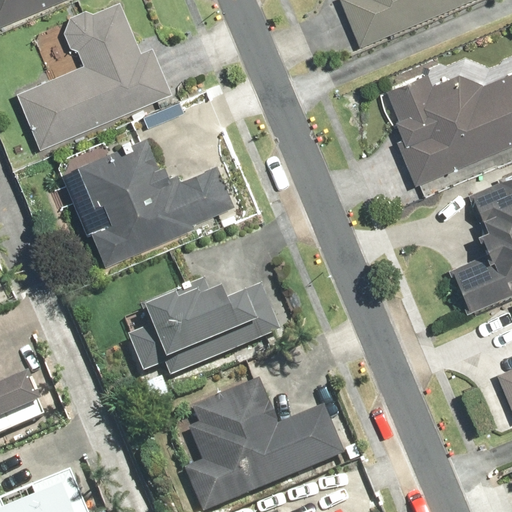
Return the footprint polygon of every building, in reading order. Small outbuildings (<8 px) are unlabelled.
[(0,0),(0,27),(64,0),(0,0)] [(337,0),(356,46),(468,0),(337,0)] [(12,95),(37,152),(170,96),(147,41),(136,46),(117,2),(90,14),(83,11),(65,18),(60,34),(67,49),(75,52),(80,66),(12,95)] [(424,74),(380,89),(372,93),(412,187),(511,144),(511,76),(486,88),(459,75),(428,86),(424,74)] [(86,233),(102,269),(236,211),(216,165),(177,181),(175,175),(166,179),(161,167),(156,169),(143,139),(73,169),(91,209),(99,206),(107,224),(86,233)] [(511,175),(467,197),(482,229),(472,234),(482,255),(450,271),(470,314),(508,296),(503,286),(511,281),(511,175)] [(162,367),(168,380),(280,331),(260,286),(220,303),(216,293),(208,296),(200,279),(134,308),(144,330),(126,338),(142,376),(162,367)] [(511,310),(511,367),(495,375),(511,411),(511,302),(509,304),(511,310)] [(0,436),(43,417),(24,375),(0,385),(0,436)] [(180,471),(198,511),(209,511),(341,454),(321,408),(278,427),(256,379),(189,409),(195,424),(184,429),(199,463),(180,471)] [(0,511),(84,511),(69,472),(29,489),(32,497),(5,509),(0,497),(0,511)]
